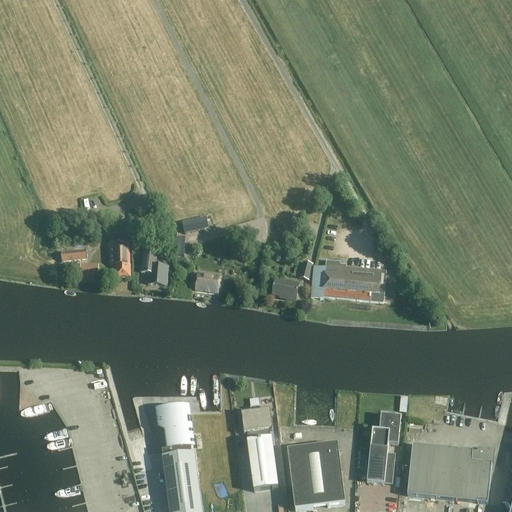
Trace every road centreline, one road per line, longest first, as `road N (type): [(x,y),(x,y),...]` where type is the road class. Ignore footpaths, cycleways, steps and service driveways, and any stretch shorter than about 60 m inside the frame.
road 1 (track): [(154,0),(258,205),(260,229)]
road 2 (track): [(53,0),(146,201)]
road 3 (unknown): [(500,511),(502,453),(491,442),(446,437)]
